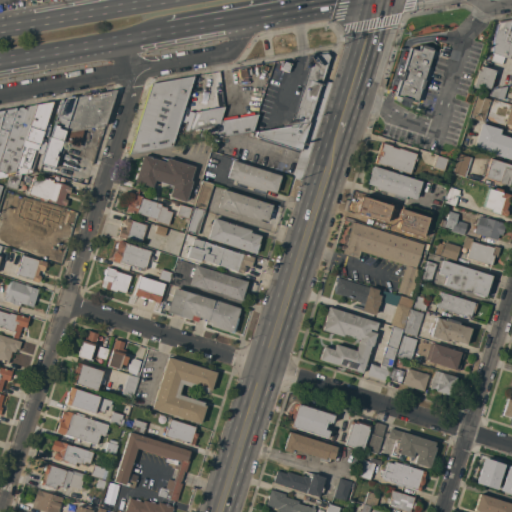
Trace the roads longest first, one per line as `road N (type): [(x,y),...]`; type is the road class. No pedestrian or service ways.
road 1 (residential): [(131,40),(135,89),(2,511)]
road 2 (residential): [(511,445),(69,303)]
road 3 (primary): [(340,134),(222,511)]
road 4 (residential): [(0,96),(227,56),(249,18)]
road 5 (residential): [(511,297),(444,511)]
road 6 (primary): [(0,63),(172,31)]
road 7 (primary): [(171,0),(0,30)]
road 8 (primary): [(172,31),(342,0)]
